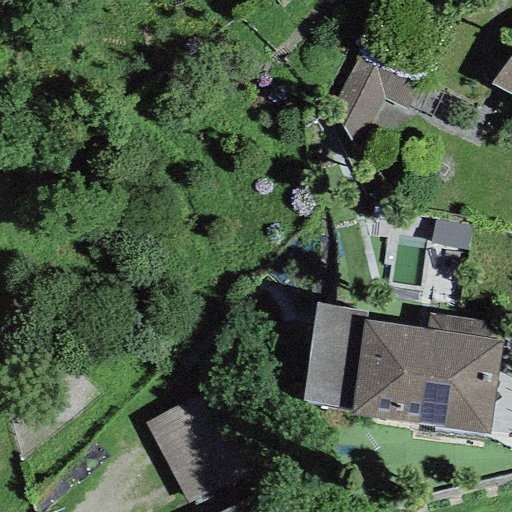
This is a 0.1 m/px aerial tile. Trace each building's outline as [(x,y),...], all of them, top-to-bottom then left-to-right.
[(511,68),(491,100),(511,113),(511,68)] [(399,133),(400,81),(352,80),(351,132),(399,133)] [(433,223),(430,251),(466,256),(470,228),(433,223)] [(501,354),(362,338),(350,432),(490,449),(501,354)] [(69,424),(96,399),(82,385),(56,410),(69,424)] [(253,473),(213,395),(144,430),(184,508),(253,473)]
